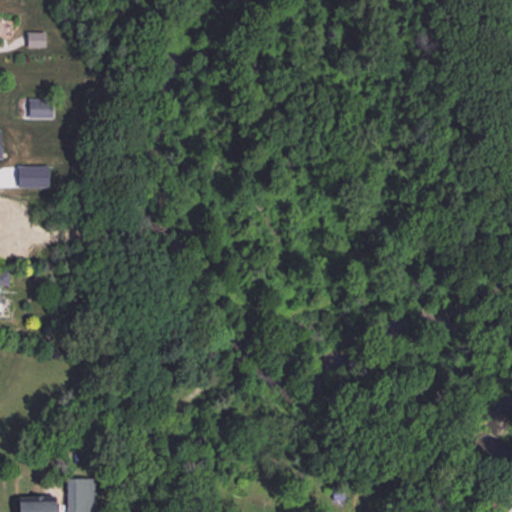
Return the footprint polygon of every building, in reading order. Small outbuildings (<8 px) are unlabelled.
[(24,34),(24,48),(43,48),(43,34),(24,34)] [(50,118),(50,99),(26,99),(26,118),(50,118)] [(64,480),(63,511),(93,511),(93,480),(64,480)] [(480,511),(506,511),(506,494),(481,494),(480,511)] [(52,511),(52,502),(13,502),(12,511),(52,511)]
